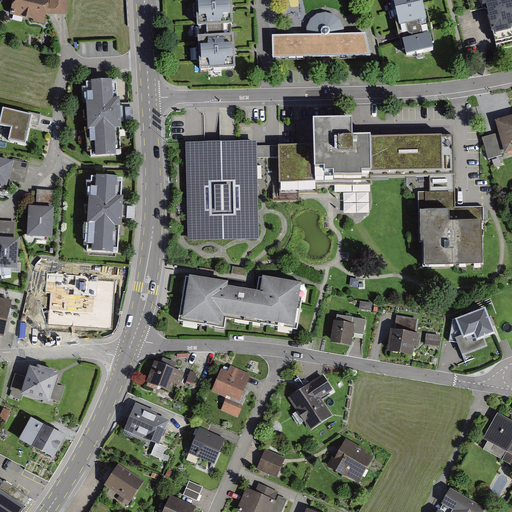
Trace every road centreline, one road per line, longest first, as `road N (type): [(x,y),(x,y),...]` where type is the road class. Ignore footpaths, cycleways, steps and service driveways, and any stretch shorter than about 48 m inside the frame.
road 1 (residential): [(147,99),(415,92),(511,76)]
road 2 (tertiary): [(132,336),(156,209),(147,99)]
road 3 (residential): [(287,350),(496,381)]
road 4 (residential): [(287,350),(214,511)]
road 5 (tertiary): [(46,511),(85,450),(125,354)]
road 6 (residential): [(132,336),(287,350)]
road 7 (unknown): [(478,383),(480,396),(427,511)]
road 8 (residential): [(0,356),(125,354)]
